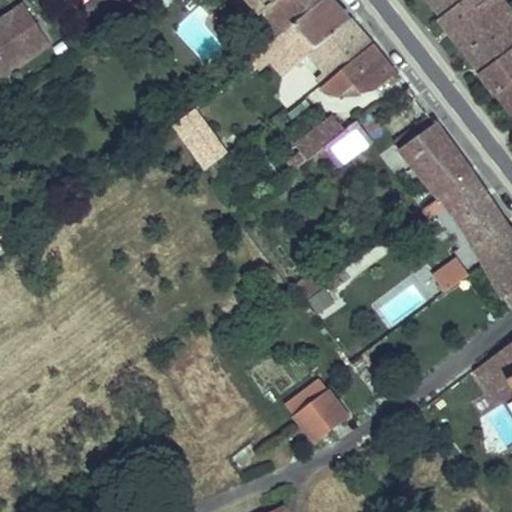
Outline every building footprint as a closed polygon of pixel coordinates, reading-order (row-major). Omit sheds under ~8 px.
[(265,49),(272,43),(293,25),(322,0),(252,0),(265,13),(247,29),(265,49)] [(322,0),(293,25),(315,48),(350,21),(331,0),(322,0)] [(429,0),(424,0),(439,19),(442,17),(429,0)] [(429,0),(442,17),(439,19),(480,72),(511,48),(511,12),(501,0),(429,0)] [(0,21),(0,75),(50,43),(25,5),(9,16),(12,20),(6,24),(3,20),(0,21)] [(3,20),(6,24),(12,20),(9,16),(3,20)] [(272,43),(294,68),(310,54),(325,71),(331,78),(371,44),(350,21),(315,48),(293,25),(272,43)] [(269,58),(285,76),(294,68),(272,43),(265,49),(263,51),(269,58)] [(325,84),(322,86),(324,90),(342,95),(354,85),(362,94),(378,90),(388,81),(396,74),(371,44),(331,78),(325,84)] [(511,48),(480,72),(511,112),(511,48)] [(251,62),(257,69),(269,58),(263,51),(251,62)] [(319,76),(325,84),(331,78),(325,71),(319,76)] [(388,81),(390,86),(398,81),(395,78),(397,76),(396,74),(388,81)] [(342,95),(362,94),(354,85),(342,95)] [(194,111),(201,120),(213,111),(205,102),(194,111)] [(175,125),(207,168),(226,154),(201,120),(194,111),(175,125)] [(296,145),(308,159),(323,147),(345,130),(334,116),(296,145)] [(396,143),(401,149),(436,123),(431,117),(396,143)] [(323,147),(339,169),(374,143),(358,121),(345,130),(323,147)] [(440,198),(442,197),(473,174),(436,123),(401,149),(440,198)] [(447,204),(476,244),(474,245),(485,264),(511,245),(511,229),(507,224),(473,174),(442,197),(447,204)] [(423,211),(428,218),(447,204),(442,197),(440,198),(423,211)] [(511,245),(485,264),(511,310),(511,245)] [(435,275),(446,292),(468,276),(457,259),(435,275)] [(334,271),(337,275),(344,270),(341,266),(334,271)] [(337,275),(339,278),(346,272),(344,270),(337,275)] [(295,286),(304,300),(324,285),(313,272),(295,286)] [(327,282),(334,291),(343,283),(339,278),(337,275),(327,282)] [(309,300),(317,312),(333,301),(325,289),(309,300)] [(317,312),(319,315),(335,304),(333,301),(317,312)] [(380,314),(391,327),(407,313),(396,301),(380,314)] [(511,342),(476,370),(482,380),(500,367),(509,381),(511,385),(511,342)] [(482,380),(491,394),(509,381),(500,367),(482,380)] [(294,416),(315,443),(348,417),(328,390),(294,416)]
